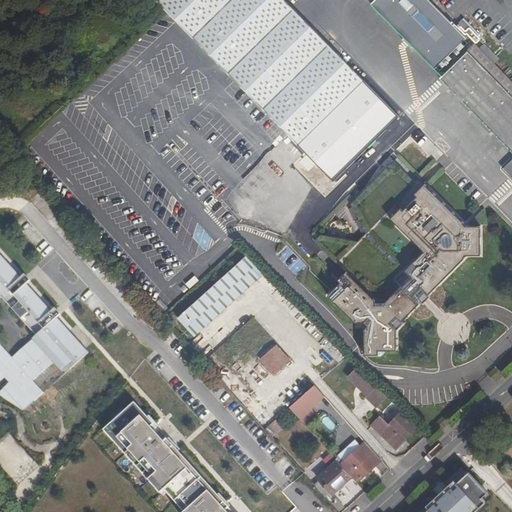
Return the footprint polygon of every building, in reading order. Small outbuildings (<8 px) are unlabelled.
[(333,181),(399,117),(284,0),(158,0),(157,1),(333,181)] [(432,0),(372,0),(371,2),(437,69),(469,38),(432,0)] [(511,83),(474,45),(440,78),(511,152),(511,83)] [(406,269),(430,294),(470,254),(482,255),(484,225),(470,225),(426,181),(390,217),(424,251),(406,269)] [(245,203),(243,219),(258,221),(260,205),(245,203)] [(478,224),(487,222),(486,213),(476,215),(478,224)] [(0,396),(23,411),(44,393),(33,381),(53,363),(63,375),(89,352),(58,318),(62,315),(24,272),(20,276),(0,253),(0,396)] [(264,275),(246,256),(226,275),(243,294),(264,275)] [(400,321),(418,304),(399,286),(382,303),(374,303),(374,301),(345,272),(337,281),(339,283),(327,295),(355,323),(363,323),(367,326),(363,330),(364,355),(378,355),(382,352),(382,351),(395,350),(394,330),(402,323),(400,321)] [(243,294),(226,275),(179,318),(195,336),(243,294)] [(261,359),(274,374),(290,360),(277,345),(261,359)] [(327,353),(324,357),(333,366),(337,362),(327,353)] [(368,395),(376,386),(357,368),(348,376),(368,395)] [(227,376),(221,381),(227,388),(233,383),(227,376)] [(294,403),(312,387),(304,379),(286,394),(294,403)] [(232,392),(237,387),(233,383),(227,388),(232,392)] [(265,429),(274,421),(241,385),(237,387),(232,392),(265,429)] [(290,407),(304,424),(317,413),(317,404),(324,397),(314,385),(312,387),(294,403),(290,407)] [(365,398),(376,409),(388,397),(376,386),(368,395),(365,398)] [(177,511),(232,511),(133,403),(103,430),(177,511)] [(395,448),(417,426),(402,411),(386,427),(379,419),(372,426),(395,448)] [(304,424),(308,428),(320,417),(317,413),(304,424)] [(288,426),(279,417),(274,421),(265,429),(272,437),(281,429),(283,431),(288,426)] [(337,461),(341,464),(361,446),(355,439),(335,457),(337,461)] [(377,464),(381,460),(365,442),(361,446),(377,464)] [(361,446),(341,464),(352,477),(357,482),(377,464),(361,446)] [(333,494),(352,477),(341,464),(337,461),(318,478),(320,480),(331,493),(333,494)] [(489,491),(470,470),(459,481),(456,478),(449,484),(453,488),(447,493),(444,490),(427,504),(430,507),(424,511),(473,511),(487,500),(483,496),(489,491)] [(314,484),(327,497),(331,493),(320,480),(314,484)] [(351,482),(333,503),(340,510),(359,489),(351,482)] [(453,488),(449,484),(444,490),(447,493),(453,488)]
